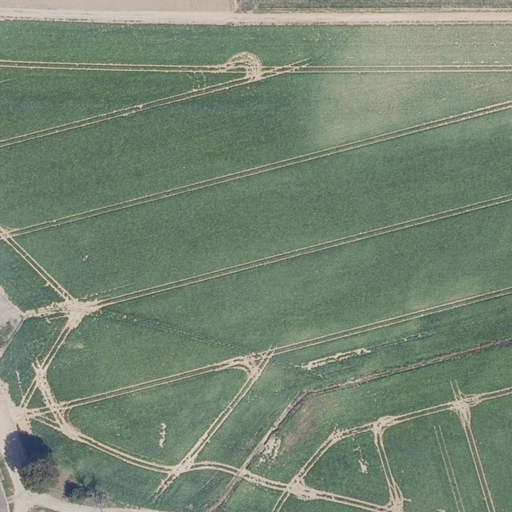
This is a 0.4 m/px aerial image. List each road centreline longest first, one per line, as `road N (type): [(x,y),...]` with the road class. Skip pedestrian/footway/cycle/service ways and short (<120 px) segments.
road 1 (track): [(511,19),(0,10)]
road 2 (track): [(0,438),(26,496),(88,511)]
